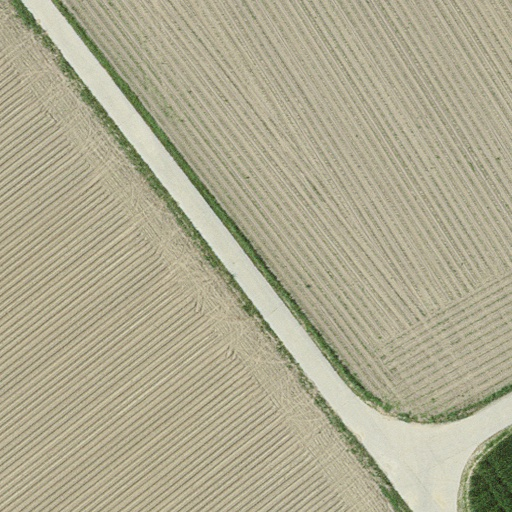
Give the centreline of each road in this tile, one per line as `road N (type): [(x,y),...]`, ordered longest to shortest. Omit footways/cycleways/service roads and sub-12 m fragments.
road 1 (track): [(416,511),(27,0)]
road 2 (track): [(389,476),(511,407)]
